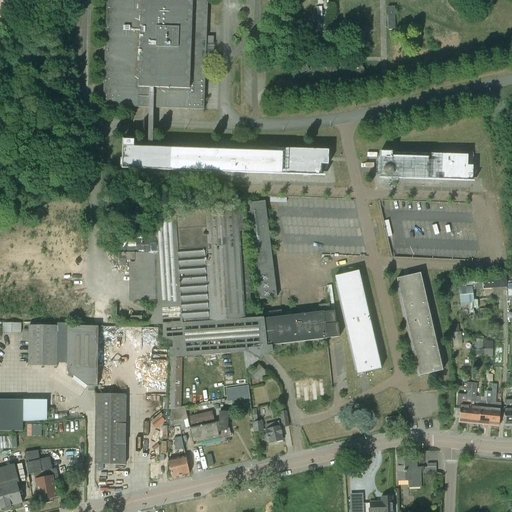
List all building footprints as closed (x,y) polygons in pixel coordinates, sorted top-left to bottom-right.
[(106,0),(103,106),(204,109),(206,57),(209,57),(209,52),(206,52),(206,44),(213,44),(214,37),(206,37),(208,8),(207,0),(106,0)] [(296,63),(301,73),(308,70),(304,60),(296,63)] [(324,64),(329,74),(337,71),(332,61),(324,64)] [(352,65),(357,75),(365,72),(360,62),(352,65)] [(127,140),(127,139),(123,139),(122,169),(321,175),(322,150),(134,143),(134,140),(127,140)] [(391,182),(398,182),(398,179),(473,181),(473,166),(468,166),(468,155),(380,152),(379,178),(388,178),(388,175),(392,175),(391,182)] [(246,204),(259,299),(277,297),(264,201),(246,204)] [(157,303),(148,324),(163,325),(163,336),(162,336),(162,338),(163,338),(173,341),(172,348),(170,347),(169,410),(171,409),(181,407),(182,357),(232,353),(243,352),(246,370),(273,350),(272,345),(339,337),(338,323),(336,323),(335,310),(330,310),(329,304),(319,305),(320,312),(282,317),(281,310),(261,313),(261,317),(252,318),(249,268),(246,231),(245,204),(155,210),(156,237),(157,302),(157,303)] [(77,236),(75,217),(4,226),(5,234),(0,234),(1,243),(0,243),(0,297),(50,291),(52,308),(78,305),(74,270),(76,270),(74,255),(82,254),(79,235),(77,236)] [(135,302),(157,302),(156,237),(121,237),(121,253),(118,253),(119,260),(134,260),(135,302)] [(335,276),(357,374),(381,368),(359,271),(335,276)] [(397,278),(419,376),(443,370),(421,273),(397,278)] [(481,276),(483,289),(507,287),(507,281),(506,275),(481,276)] [(471,288),(458,289),(459,304),(472,303),(471,288)] [(21,333),(21,323),(2,323),(2,333),(21,333)] [(65,363),(66,324),(56,323),(57,326),(29,325),(29,366),(57,366),(57,363),(65,363)] [(98,327),(66,324),(65,363),(68,363),(68,371),(88,386),(98,386),(98,327)] [(483,342),(483,358),(492,358),(492,342),(483,342)] [(257,363),(248,372),(257,381),(266,372),(257,363)] [(310,380),(310,384),(302,385),(302,382),(293,382),(295,396),(303,395),(304,399),(321,397),(319,379),(310,380)] [(461,399),(459,422),(469,423),(471,389),(472,383),(468,382),(466,399),(461,399)] [(469,423),(479,424),(481,401),(475,401),(477,383),(472,383),(471,389),(469,423)] [(491,392),(489,425),(499,426),(501,403),(496,402),(497,384),(492,384),(492,385),(491,392)] [(226,389),(227,401),(250,398),(248,386),(226,389)] [(481,401),(479,424),(489,425),(491,392),(487,392),(486,402),(481,401)] [(95,464),(125,465),(126,394),(96,394),(95,464)] [(182,431),(190,429),(190,428),(185,406),(181,407),(171,409),(169,427),(181,424),(182,431)] [(251,409),(253,424),(254,432),(263,431),(261,423),(260,420),(258,420),(256,409),(251,409)] [(190,428),(190,429),(193,445),(221,439),(221,430),(228,430),(228,412),(219,411),(219,425),(217,424),(216,422),(190,428)] [(280,412),(282,427),(289,427),(286,411),(280,412)] [(267,438),(268,437),(270,444),(283,440),(281,434),(282,434),(279,421),(264,425),(267,438)] [(40,434),(40,424),(31,424),(31,435),(40,434)] [(174,438),(176,450),(183,449),(181,437),(174,438)] [(24,452),(26,463),(28,475),(34,473),(39,500),(57,497),(55,483),(59,482),(56,468),(52,469),(50,457),(40,459),(38,450),(24,452)] [(168,460),(172,477),(189,473),(186,456),(168,460)] [(397,458),(397,481),(408,481),(409,487),(421,487),(420,467),(417,467),(417,457),(397,458)] [(424,469),(424,473),(437,473),(437,463),(427,463),(427,469),(424,469)] [(0,508),(1,508),(1,510),(4,511),(9,510),(11,508),(11,506),(23,503),(17,483),(19,482),(14,464),(0,468),(0,508)] [(381,502),(375,502),(375,511),(392,511),(392,497),(381,497),(381,502)]
